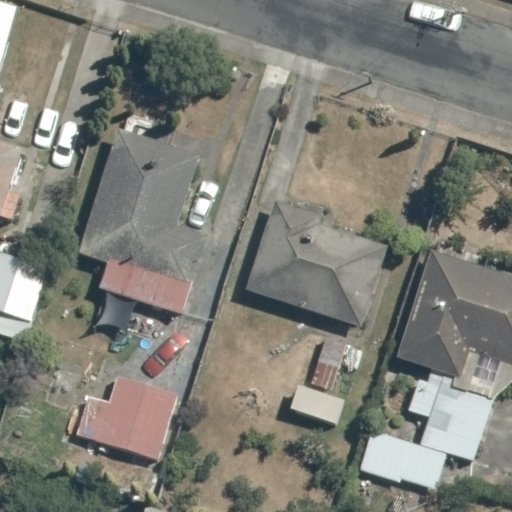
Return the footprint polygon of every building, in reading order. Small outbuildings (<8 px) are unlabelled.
[(169,123),(129,111),(86,258),(112,266),(103,294),(185,318),(207,245),(181,237),(204,161),(161,148),(169,123)] [(36,163),(0,151),(0,223),(15,228),(36,163)] [(325,222),(281,208),(254,297),(363,331),(388,250),(323,230),(325,222)] [(0,338),(27,347),(33,325),(50,271),(0,255),(0,338)] [(511,277),(436,256),(405,366),(414,369),(402,411),(433,420),(424,450),(369,434),(359,471),(436,493),(447,455),(476,464),(494,400),(504,398),(511,391),(511,277)] [(365,343),(324,332),(309,392),(330,397),(337,369),(357,375),(365,343)] [(184,396),(123,377),(113,409),(90,402),(79,437),(163,464),(184,396)]
